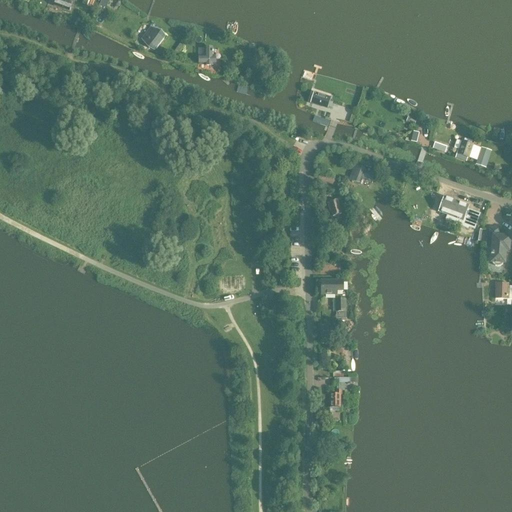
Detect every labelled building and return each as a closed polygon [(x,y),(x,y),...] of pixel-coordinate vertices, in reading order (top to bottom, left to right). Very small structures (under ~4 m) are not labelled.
[(68,0),(56,0),(54,7),(69,13),(73,2),(68,0)] [(98,8),(97,10),(104,13),(105,11),(109,0),(101,0),(98,8)] [(150,29),(142,40),(149,49),(155,51),(165,38),(161,32),(158,35),(150,29)] [(204,57),(199,57),(199,65),(204,65),(204,66),(213,66),(213,65),(215,65),(214,59),(213,59),(213,54),(213,52),(213,50),(204,50),(204,57)] [(221,69),(231,72),(232,66),(222,63),(221,69)] [(327,108),(328,105),(330,99),(314,95),(312,104),(327,108)] [(466,162),(471,146),(463,143),(459,154),(457,154),(455,159),(466,162)] [(445,153),(446,148),(435,144),(433,150),(445,153)] [(486,169),(491,152),(481,148),(475,165),(486,169)] [(370,165),(359,161),(357,166),(368,170),(370,165)] [(371,181),(373,174),(355,167),(350,180),(359,184),(361,178),(371,181)] [(441,198),(436,213),(461,221),(466,207),(452,202),(441,198)] [(341,215),(337,201),(327,204),(330,212),(331,212),(333,217),(341,215)] [(504,264),(505,251),(507,250),(508,248),(509,238),(497,237),(498,230),(490,229),(488,246),(492,247),(491,263),(492,263),(494,266),(497,267),(501,266),(503,264),(504,264)] [(342,292),(343,283),(322,283),(322,295),(336,295),(337,292),(342,292)] [(507,300),(508,285),(495,284),(495,300),(507,300)] [(336,319),(345,319),(344,301),(336,301),(336,319)] [(341,396),(341,391),(336,391),(336,395),(330,395),(330,409),(340,409),(340,396),(341,396)]
